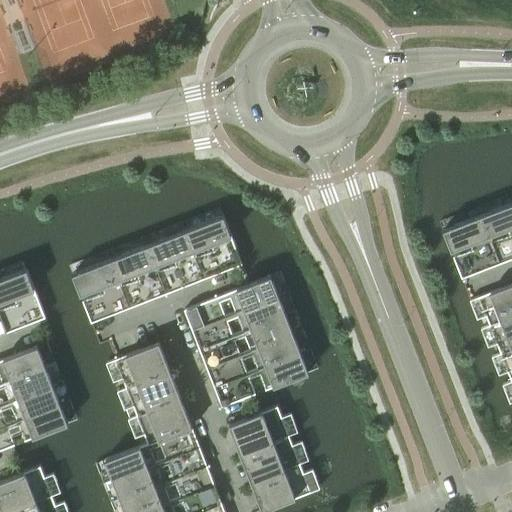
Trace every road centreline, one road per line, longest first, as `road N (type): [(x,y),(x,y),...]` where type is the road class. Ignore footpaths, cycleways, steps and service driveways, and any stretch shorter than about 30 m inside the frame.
road 1 (tertiary): [(456,495),(323,145)]
road 2 (secondary): [(0,154),(244,95)]
road 3 (residential): [(242,511),(167,308)]
road 4 (secondary): [(511,70),(363,75)]
